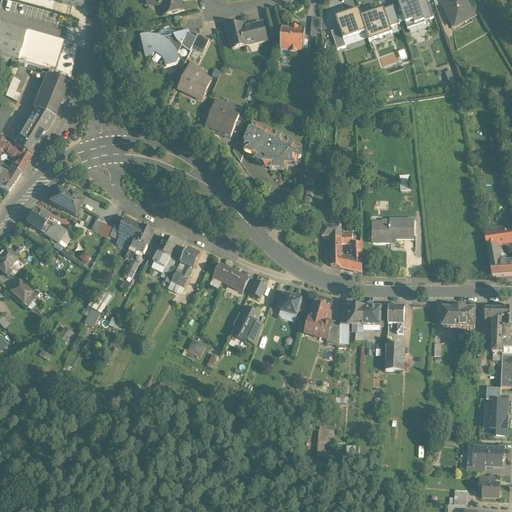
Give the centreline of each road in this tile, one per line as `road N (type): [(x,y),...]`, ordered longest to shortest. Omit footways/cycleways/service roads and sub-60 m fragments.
road 1 (residential): [(307,283),(292,292),(275,289),(117,209)]
road 2 (tertiary): [(511,301),(339,299),(307,283)]
road 3 (tertiary): [(254,240),(205,178),(175,159),(112,148)]
road 4 (tertiary): [(113,165),(178,181),(254,240)]
road 5 (residential): [(201,0),(227,23),(326,0)]
